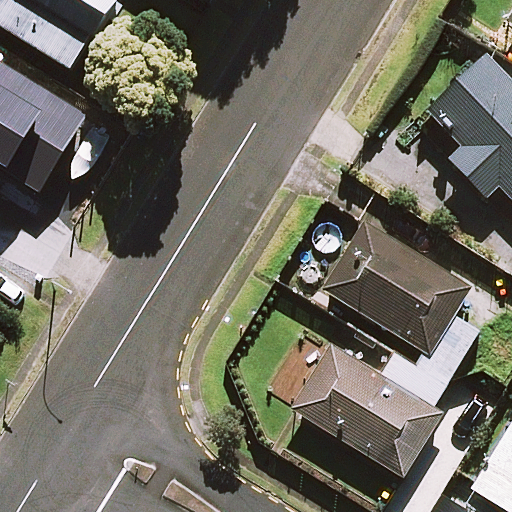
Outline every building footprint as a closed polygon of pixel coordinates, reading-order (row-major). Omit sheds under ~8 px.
[(0,0),(0,24),(74,71),(92,43),(100,49),(126,6),(117,0),(0,0)] [(511,82),(486,56),(429,112),(463,147),(449,160),(487,198),(499,186),(511,198),(511,82)] [(0,167),(41,193),(87,119),(0,65),(0,167)] [(469,288),(364,224),(323,291),(428,355),(469,288)] [(445,416),(334,345),(292,410),(404,480),(445,416)] [(511,511),(511,425),(473,490),(510,511),(511,511)]
